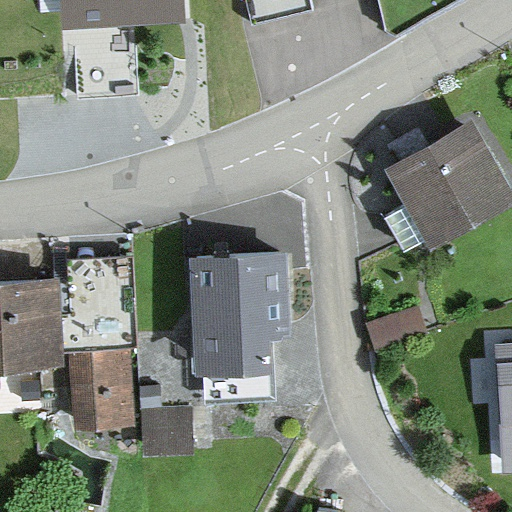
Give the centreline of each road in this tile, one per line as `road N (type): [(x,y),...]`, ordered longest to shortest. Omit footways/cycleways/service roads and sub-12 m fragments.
road 1 (residential): [(297,133),(319,192),(349,410),(379,473),(419,511)]
road 2 (residential): [(0,211),(105,204),(297,133)]
road 3 (residential): [(297,133),(511,10)]
road 4 (track): [(278,511),(349,410)]
